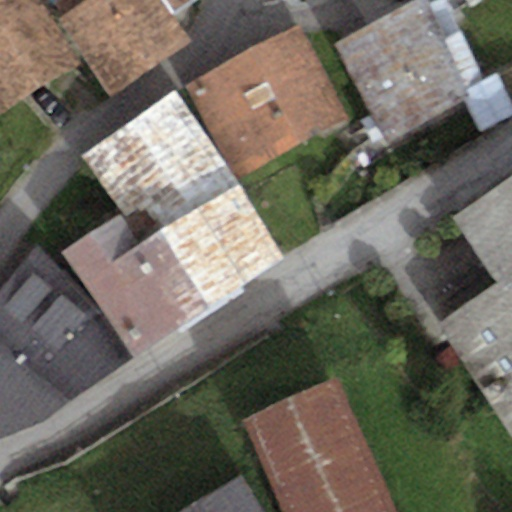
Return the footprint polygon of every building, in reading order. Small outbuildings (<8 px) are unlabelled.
[(39,0),(0,0),(0,114),(80,64),(39,0)] [(56,0),(49,5),(109,98),(189,43),(172,13),(193,0),(56,0)] [(426,0),(418,0),(333,44),(384,143),(463,102),(471,98),(466,89),(486,78),(445,0),(441,0),(429,6),(426,0)] [(301,24),(188,85),(240,178),(352,121),(301,24)] [(471,98),(463,102),(480,133),(511,116),(511,100),(498,72),(486,78),(466,89),(471,98)] [(174,91),(81,156),(123,217),(142,204),(161,232),(238,183),(174,91)] [(511,275),(511,179),(452,216),(497,286),(511,275)] [(238,183),(161,232),(211,307),(286,258),(238,183)] [(123,217),(66,255),(96,300),(135,358),(211,307),(161,232),(142,204),(123,217)] [(96,300),(36,243),(0,286),(0,439),(41,424),(135,358),(96,300)] [(511,275),(497,286),(439,323),(511,435),(511,275)] [(396,511),(338,379),(244,420),(283,511),(396,511)] [(264,511),(243,476),(184,511),(264,511)]
